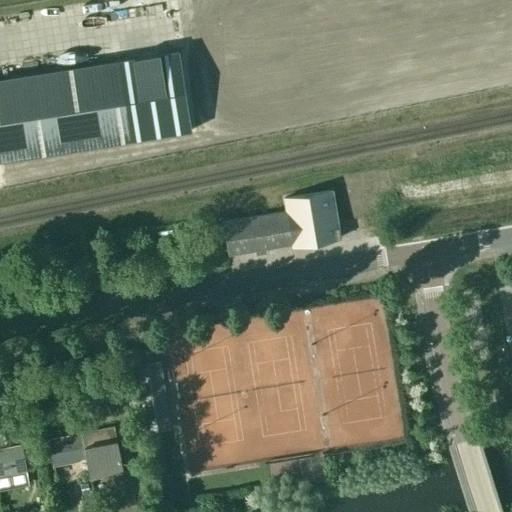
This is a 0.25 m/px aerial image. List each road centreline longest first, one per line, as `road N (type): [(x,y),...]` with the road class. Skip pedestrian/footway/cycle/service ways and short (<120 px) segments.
road 1 (tertiary): [(0,322),(426,250)]
road 2 (unclassified): [(487,511),(441,362),(426,250)]
